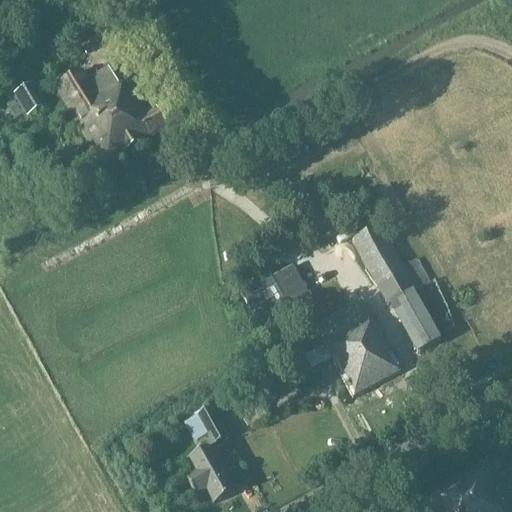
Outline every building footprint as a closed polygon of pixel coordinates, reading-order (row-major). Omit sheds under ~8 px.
[(89,79),(83,69),(53,86),(100,167),(168,129),(154,105),(146,110),(134,92),(126,97),(118,84),(108,67),(89,79)] [(33,84),(13,95),(15,99),(25,116),(27,118),(46,107),(39,94),(44,91),(39,84),(34,87),(33,84)] [(404,213),(389,185),(375,192),(391,221),(404,213)] [(380,226),(352,242),(418,358),(441,345),(413,297),(432,286),(416,259),(403,266),(380,226)] [(268,271),(238,287),(261,331),(292,314),(290,310),(311,299),(292,265),(271,276),(268,271)] [(362,302),(306,333),(316,350),(323,364),(327,370),(334,366),(335,365),(354,400),(402,373),(362,302)] [(310,350),(289,354),(292,373),(313,369),(310,350)] [(237,412),(247,429),(269,416),(259,399),(237,412)] [(196,418),(202,430),(212,448),(227,439),(211,410),(196,418)] [(185,415),(172,423),(184,442),(197,434),(185,415)] [(195,473),(185,479),(195,498),(206,492),(213,505),(234,494),(208,448),(188,460),(195,473)] [(499,511),(511,511),(511,508),(485,463),(453,481),(470,511),(496,511),(499,510),(499,511)] [(499,511),(499,510),(496,511),(470,511),(453,481),(422,498),(429,511),(499,511)]
